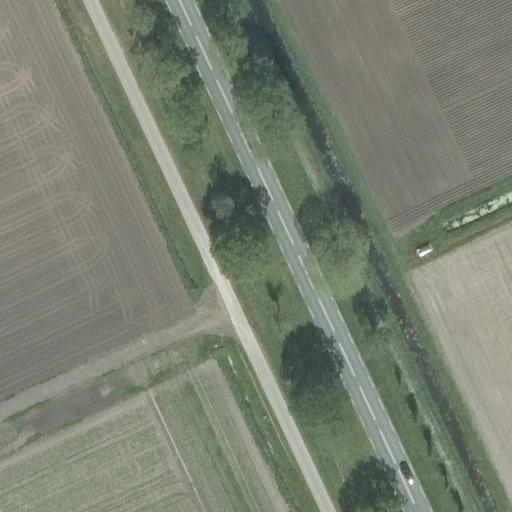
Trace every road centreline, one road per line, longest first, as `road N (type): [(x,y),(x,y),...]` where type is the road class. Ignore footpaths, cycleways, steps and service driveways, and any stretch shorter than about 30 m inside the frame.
road 1 (primary): [(408,511),(169,0)]
road 2 (unclassified): [(325,511),(88,0)]
